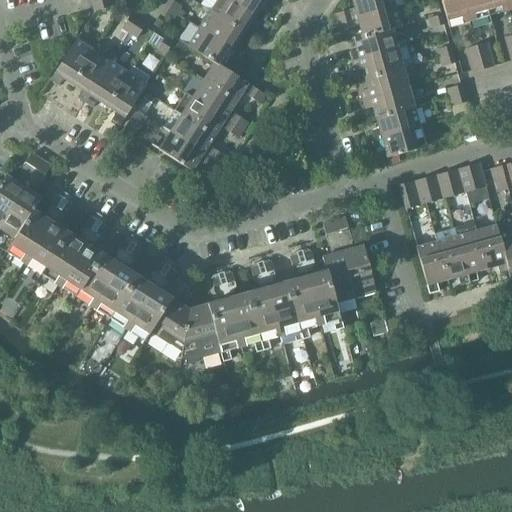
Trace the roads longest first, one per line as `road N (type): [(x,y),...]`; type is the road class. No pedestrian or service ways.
road 1 (residential): [(0,41),(23,122),(190,230),(324,197),(340,180)]
road 2 (residential): [(340,180),(305,36),(320,0)]
road 3 (residential): [(340,180),(364,182),(511,148)]
